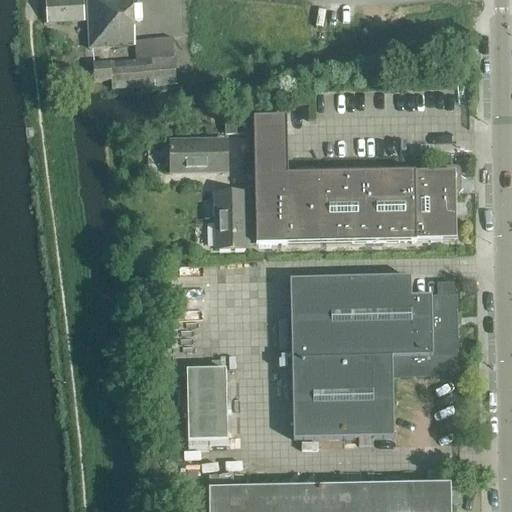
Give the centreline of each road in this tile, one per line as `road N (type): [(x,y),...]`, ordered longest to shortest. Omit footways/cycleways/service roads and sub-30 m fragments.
road 1 (unknown): [(504,259),(274,263),(246,302),(251,414),(270,447),(312,461),(508,454)]
road 2 (unclassified): [(509,511),(501,0)]
